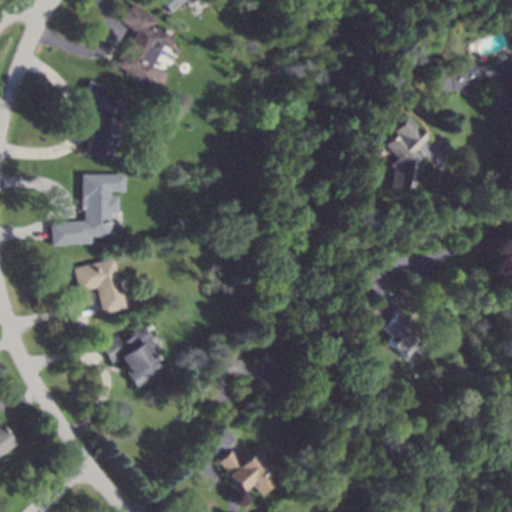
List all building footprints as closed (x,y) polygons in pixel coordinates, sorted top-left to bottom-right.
[(191,0),(186,5),(182,0),(167,12),(156,0),(191,0)] [(154,22),(150,29),(162,29),(162,32),(169,32),(170,47),(160,47),(149,68),(153,71),(146,84),(117,67),(136,34),(119,22),(131,5),(154,22)] [(472,67),(481,63),(482,65),(500,58),(504,69),(502,70),(504,76),(486,83),(483,77),(448,92),(447,89),(433,95),(422,69),(439,62),(441,68),(468,57),(472,67)] [(104,87),(102,95),(125,102),(108,160),(84,153),(98,107),(80,102),(86,82),(104,87)] [(412,129),(413,128),(423,139),(410,151),(415,157),(409,191),(386,187),(389,171),(384,166),(391,159),(379,146),(390,135),(386,132),(388,130),(385,126),(393,119),(396,122),(401,117),(412,129)] [(123,191),(107,191),(107,197),(116,197),(116,213),(109,213),(109,236),(89,236),(89,243),(66,243),(66,224),(81,223),(81,209),(79,209),(79,175),(123,174),(123,191)] [(123,308),(99,314),(93,288),(76,292),(71,269),(110,259),(123,308)] [(386,319),(391,314),(411,334),(414,330),(428,345),(417,356),(408,347),(398,357),(381,340),(385,336),(373,323),(369,327),(359,316),(362,313),(358,309),(364,303),(366,305),(369,302),(386,319)] [(147,340),(140,344),(157,371),(132,387),(123,373),(122,374),(113,360),(108,363),(96,345),(112,335),(115,340),(138,326),(147,340)] [(272,360),(261,373),(259,372),(250,383),(247,381),(238,392),(230,385),(234,380),(229,376),(215,372),(218,356),(233,359),(244,368),(249,362),(247,360),(250,356),(253,358),(260,350),(272,360)] [(0,429),(12,445),(0,454),(0,429)] [(262,458),(257,463),(261,468),(259,471),(271,483),(258,495),(247,484),(239,492),(223,475),(225,474),(214,462),(227,451),(236,461),(239,458),(241,460),(248,454),(250,455),(255,450),(262,458)]
